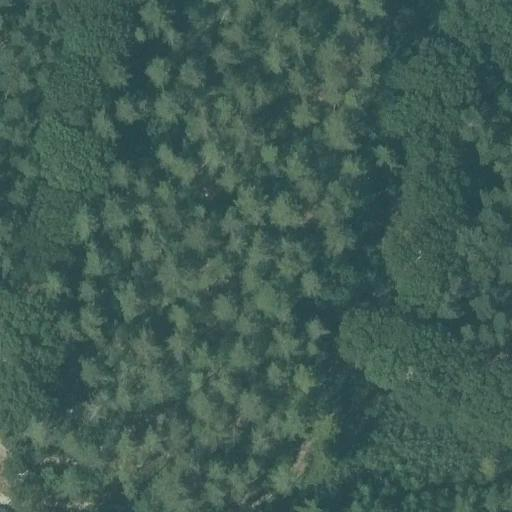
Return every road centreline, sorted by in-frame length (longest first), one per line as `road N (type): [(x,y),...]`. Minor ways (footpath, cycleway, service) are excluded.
road 1 (unknown): [(0,450),(56,462),(90,456),(145,419),(281,374),(362,361),(484,367),(511,349)]
road 2 (track): [(0,423),(76,119),(91,0)]
road 3 (track): [(330,370),(406,0)]
road 4 (track): [(496,25),(433,108),(432,236),(391,314),(391,364)]
road 5 (track): [(330,370),(302,462),(254,511)]
road 6 (track): [(0,502),(132,511)]
road 7 (track): [(511,407),(476,408),(391,364)]
